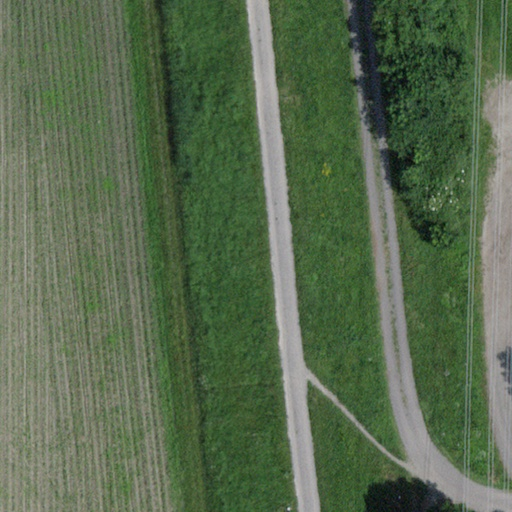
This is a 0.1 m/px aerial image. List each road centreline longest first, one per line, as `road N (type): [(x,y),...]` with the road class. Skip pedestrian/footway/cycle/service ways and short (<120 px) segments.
road 1 (track): [(372,0),(406,333),(430,470),(492,504),(511,506)]
road 2 (track): [(210,511),(160,0)]
road 3 (track): [(273,0),(319,511)]
